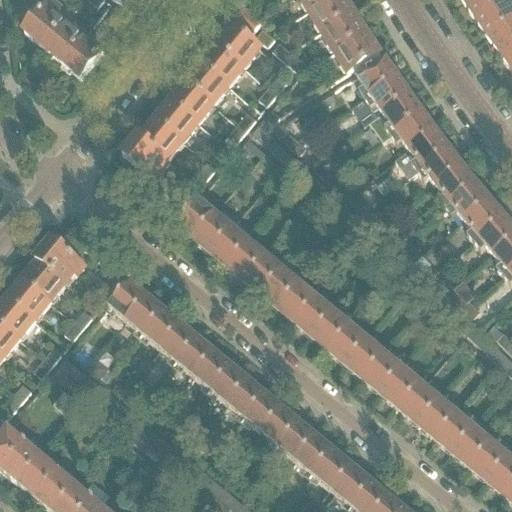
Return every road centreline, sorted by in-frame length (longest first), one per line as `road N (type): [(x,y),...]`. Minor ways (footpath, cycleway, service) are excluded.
road 1 (residential): [(54,179),(461,511)]
road 2 (residential): [(54,179),(205,0)]
road 3 (tertiary): [(511,152),(402,0)]
